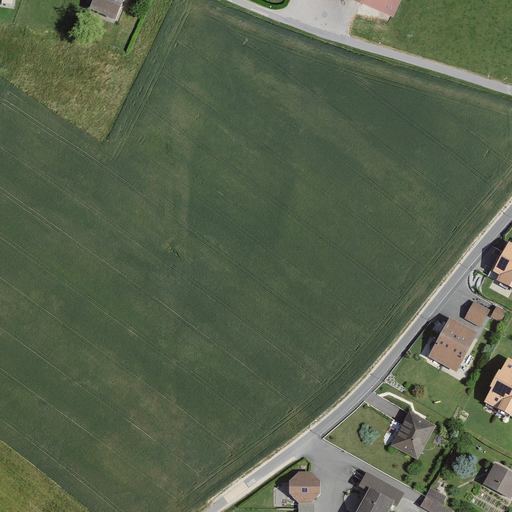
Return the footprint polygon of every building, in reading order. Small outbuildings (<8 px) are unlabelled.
[(125,0),(97,0),(95,9),(120,18),(125,0)] [(358,0),(394,17),(401,0),(358,0)] [(511,244),(509,243),(493,274),(499,277),(496,282),(511,290),(511,244)] [(490,312),(473,303),(465,319),(482,328),(490,312)] [(506,312),(496,307),(491,317),(501,322),(506,312)] [(478,336),(450,321),(431,357),(458,372),(478,336)] [(511,362),(508,360),(484,405),(511,419),(511,362)] [(422,454),(437,423),(410,410),(395,441),(422,454)] [(483,486),(511,501),(511,498),(511,474),(495,465),(483,486)] [(311,474),(299,473),(290,482),(289,495),(298,504),(310,504),(319,495),(320,483),(311,474)] [(367,474),(360,487),(369,492),(394,505),(398,507),(405,494),(367,474)] [(447,498),(431,489),(420,508),(428,511),(452,511),(442,506),(447,498)] [(369,492),(357,511),(390,511),(394,505),(369,492)]
